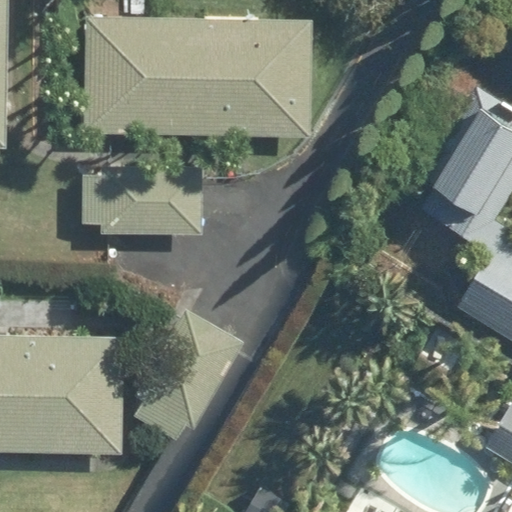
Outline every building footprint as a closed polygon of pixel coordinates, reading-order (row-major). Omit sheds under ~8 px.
[(304,16),(79,11),(77,129),(301,135),(304,16)] [(414,147),(430,158),(420,174),(434,184),(427,193),(480,229),(511,182),(511,95),(485,77),(471,98),(448,83),(425,117),(431,122),(414,147)] [(195,164),(93,164),(93,174),(76,174),(76,219),(93,219),(93,230),(195,230),(195,164)] [(457,306),(511,339),(511,234),(505,230),(457,306)] [(235,339),(178,306),(126,395),(132,398),(125,409),(169,435),(176,422),(184,427),(235,339)] [(115,330),(0,328),(0,444),(111,445),(115,330)] [(511,398),(481,442),(511,463),(511,398)]
